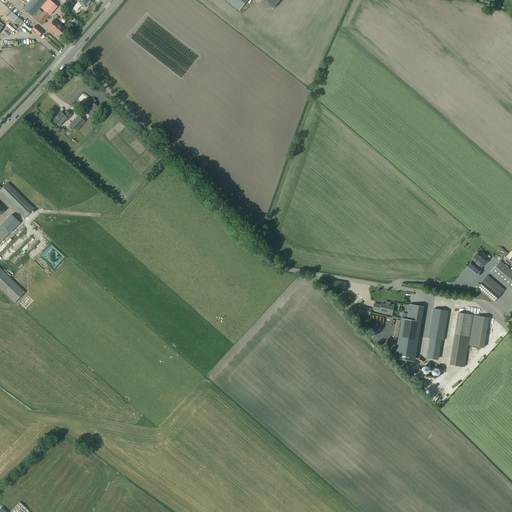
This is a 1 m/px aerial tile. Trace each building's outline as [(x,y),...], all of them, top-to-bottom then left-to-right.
[(37,12),(41,8),(48,0),(29,0),(24,6),(25,7),(23,9),(36,20),(41,15),(37,12)] [(226,0),(239,11),(247,0),(226,0)] [(263,0),(273,9),(280,0),(263,0)] [(42,25),(50,16),(44,11),(41,15),(36,20),(42,25)] [(47,27),(60,38),(67,30),(54,19),(47,27)] [(32,29),(40,36),(43,32),(35,25),(32,29)] [(22,41),(30,45),(32,42),(23,38),(21,42),(18,40),(16,45),(20,46),(22,41)] [(98,107),(94,104),(96,101),(93,98),(91,101),(83,110),(90,117),(98,107)] [(53,121),(59,126),(65,120),(66,122),(71,116),(67,111),(63,114),(61,112),(53,121)] [(78,115),(69,125),(76,132),(85,121),(78,115)] [(0,194),(25,219),(34,209),(8,183),(0,190),(0,194)] [(0,226),(0,244),(20,223),(12,215),(0,226)] [(9,254),(29,234),(25,231),(5,250),(9,254)] [(32,237),(13,255),(16,259),(36,240),(32,237)] [(481,269),(479,267),(481,264),(483,266),(489,259),(485,256),(480,250),(477,254),(476,253),(473,256),(474,257),(473,258),(477,261),(474,263),(472,261),(468,266),(477,274),(481,270),(481,269)] [(511,271),(500,261),(491,272),(511,291),(511,290),(511,271)] [(0,268),(0,289),(14,303),(25,293),(0,268)] [(494,303),(505,290),(488,275),(477,288),(494,303)] [(341,291),(342,282),(329,279),(327,288),(341,291)] [(379,313),(392,316),(394,305),(390,304),(390,303),(386,302),(385,305),(381,304),(381,305),(374,304),(373,310),(379,311),(379,313)] [(421,307),(406,305),(403,326),(400,326),(394,362),(399,362),(407,364),(410,343),(415,344),(421,307)] [(371,310),(360,307),(359,313),(369,316),(371,310)] [(448,312),(434,310),(429,339),(433,340),(429,359),(436,360),(439,341),(443,342),(448,312)] [(450,365),(464,368),(473,316),(458,314),(450,365)] [(474,316),(469,346),(484,348),(489,319),(474,316)] [(438,376),(432,370),(428,374),(434,380),(438,376)] [(10,511),(29,511),(20,502),(10,511)]
